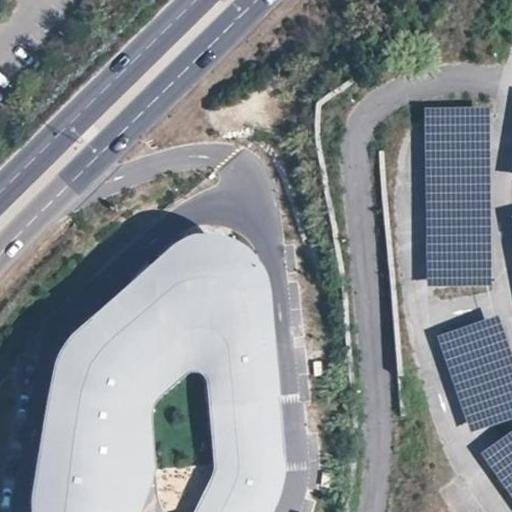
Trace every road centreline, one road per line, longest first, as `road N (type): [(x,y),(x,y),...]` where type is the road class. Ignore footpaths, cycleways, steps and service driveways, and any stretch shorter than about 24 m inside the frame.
road 1 (primary): [(0,254),(257,0)]
road 2 (primary): [(195,0),(0,192)]
